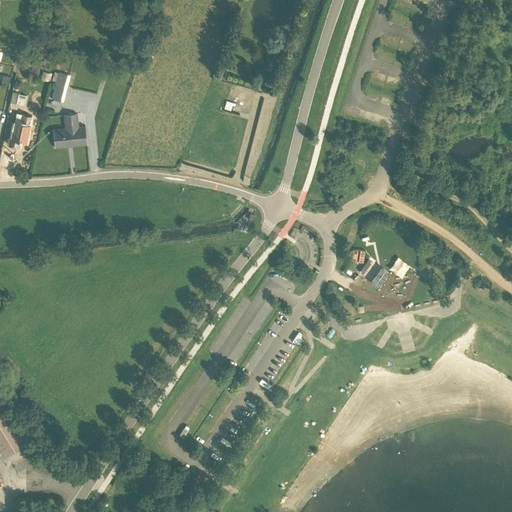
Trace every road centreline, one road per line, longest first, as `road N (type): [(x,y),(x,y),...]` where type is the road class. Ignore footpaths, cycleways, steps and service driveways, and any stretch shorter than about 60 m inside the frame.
road 1 (unclassified): [(277,208),(70,511)]
road 2 (residential): [(277,208),(173,178),(0,184)]
road 3 (unclassified): [(338,0),(277,208)]
road 4 (track): [(511,250),(471,208),(420,177),(399,116)]
road 5 (track): [(511,287),(449,233),(374,190)]
